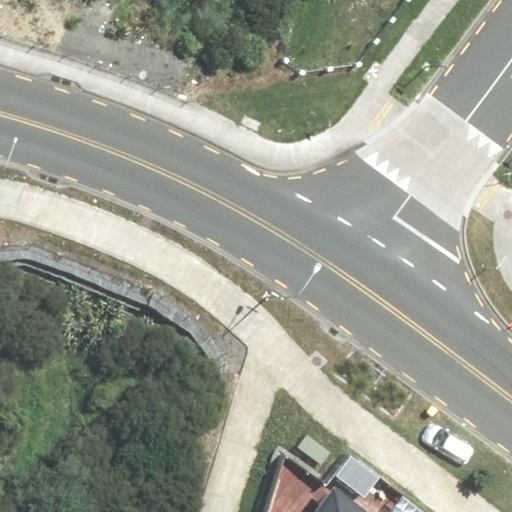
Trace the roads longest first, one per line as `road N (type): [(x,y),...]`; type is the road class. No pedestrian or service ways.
road 1 (tertiary): [(0,115),(239,210),(353,274)]
road 2 (residential): [(353,274),(511,57)]
road 3 (tertiary): [(353,274),(511,404)]
